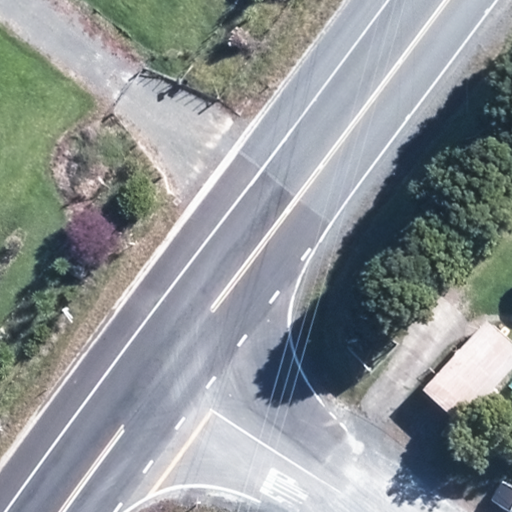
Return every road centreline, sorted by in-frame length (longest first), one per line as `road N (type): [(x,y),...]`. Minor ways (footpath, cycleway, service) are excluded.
road 1 (primary): [(168,373),(450,0)]
road 2 (unclassified): [(390,511),(211,413),(168,373)]
road 3 (primary): [(63,511),(168,373)]
